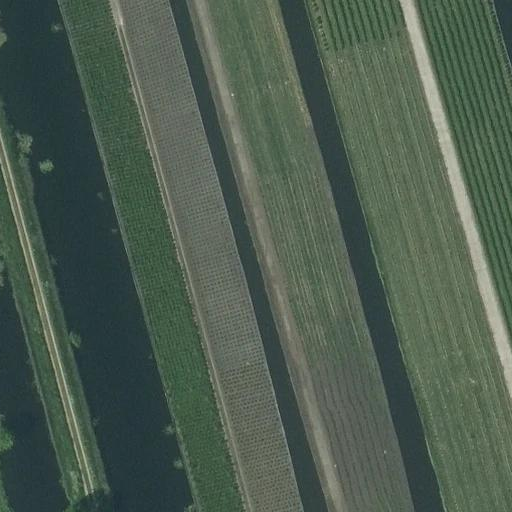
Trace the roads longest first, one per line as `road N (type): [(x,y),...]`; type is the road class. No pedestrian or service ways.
road 1 (track): [(249,511),(110,0)]
road 2 (track): [(511,379),(405,0)]
